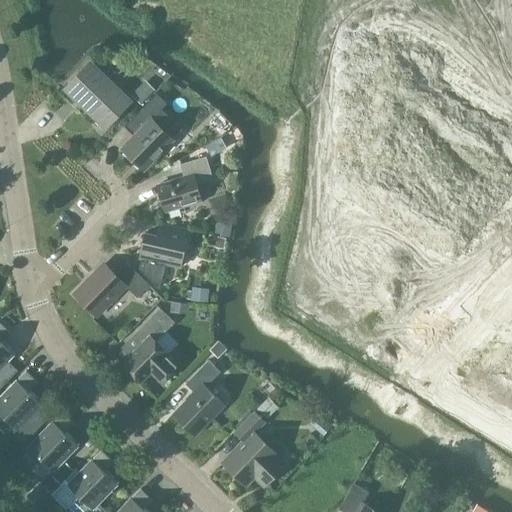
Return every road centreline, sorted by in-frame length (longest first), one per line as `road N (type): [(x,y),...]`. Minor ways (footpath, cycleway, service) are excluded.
road 1 (residential): [(224,511),(65,360),(28,282)]
road 2 (residential): [(28,282),(0,92)]
road 3 (residential): [(28,282),(59,264),(118,205),(109,179)]
